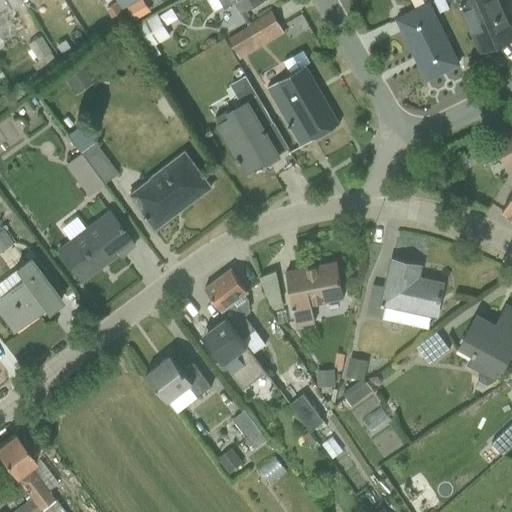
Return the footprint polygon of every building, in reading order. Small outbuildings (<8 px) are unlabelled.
[(3,0),(10,10),(22,3),(20,0),(3,0)] [(97,0),(77,0),(88,18),(103,9),(97,0)] [(266,1),(265,0),(207,0),(214,13),(234,2),(241,15),(266,1)] [(511,32),(497,0),(458,0),(482,53),(511,39),(511,32)] [(430,3),(396,19),(425,81),(460,64),(430,3)] [(162,36),(153,8),(127,16),(136,44),(162,36)] [(281,33),(269,15),(226,41),(238,60),(281,33)] [(14,42),(28,67),(42,59),(28,34),(14,42)] [(62,93),(79,80),(67,65),(50,78),(62,93)] [(307,67),(267,88),(298,145),(338,123),(307,67)] [(279,159),(246,101),(213,120),(246,177),(279,159)] [(53,160),(67,182),(99,162),(73,121),(55,132),(67,151),(53,160)] [(511,134),(494,144),(507,171),(511,168),(511,134)] [(130,194),(155,228),(209,188),(184,155),(130,194)] [(511,192),(498,212),(511,222),(511,192)] [(56,250),(79,282),(132,243),(110,212),(56,250)] [(0,283),(0,316),(12,334),(42,312),(45,316),(60,304),(27,258),(10,270),(13,274),(0,283)] [(420,267),(390,261),(384,287),(372,285),(366,315),(427,327),(429,317),(437,319),(444,285),(418,280),(420,267)] [(333,263),(284,273),(292,313),(341,303),(333,263)] [(230,269),(204,289),(226,319),(252,354),(265,344),(244,317),(249,313),(248,300),(245,296),(248,294),(230,269)] [(466,368),(495,383),(511,351),(511,314),(503,309),(492,328),(475,319),(458,351),(471,358),(466,368)] [(202,335),(243,389),(266,372),(252,354),(226,319),(202,335)] [(336,352),(337,372),(355,371),(354,351),(336,352)] [(170,357),(147,375),(176,414),(211,388),(193,364),(182,372),(170,357)] [(302,371),(314,386),(328,375),(316,360),(302,371)] [(343,401),(359,387),(348,374),(332,389),(343,401)] [(290,383),(277,395),(302,424),(315,413),(290,383)] [(368,403),(347,415),(367,449),(388,436),(368,403)] [(236,405),(223,413),(235,434),(222,442),(229,454),(256,439),(236,405)] [(0,447),(0,460),(39,511),(61,511),(46,492),(56,484),(38,460),(33,464),(13,438),(0,447)] [(210,453),(219,469),(232,462),(223,446),(210,453)] [(251,469),(260,479),(274,465),(265,456),(251,469)] [(272,500),(290,494),(283,473),(265,479),(272,500)] [(381,511),(375,503),(365,510),(367,511),(381,511)]
